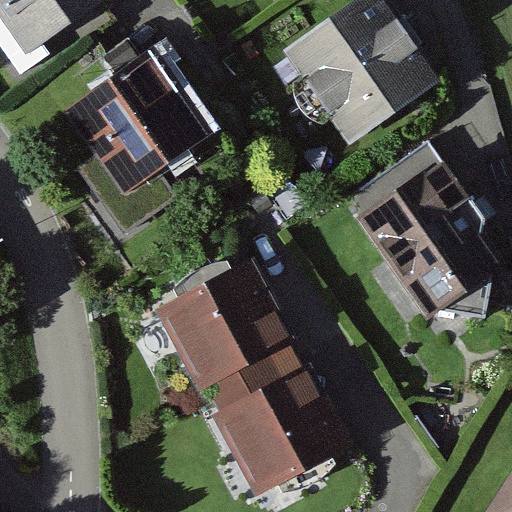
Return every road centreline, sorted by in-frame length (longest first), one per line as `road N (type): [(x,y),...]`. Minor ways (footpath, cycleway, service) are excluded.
road 1 (residential): [(73,511),(69,372),(52,282),(27,219),(0,181)]
road 2 (residential): [(445,0),(469,60),(477,150)]
